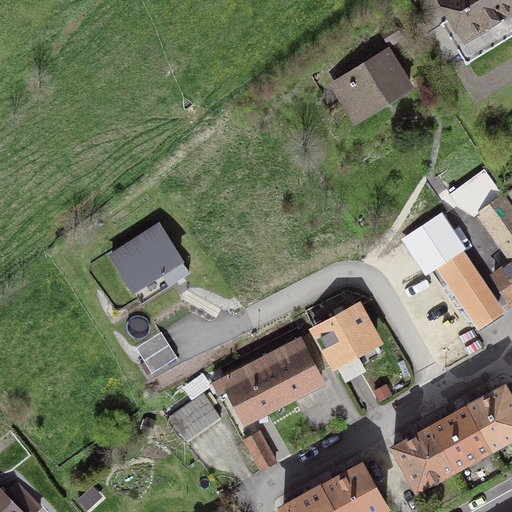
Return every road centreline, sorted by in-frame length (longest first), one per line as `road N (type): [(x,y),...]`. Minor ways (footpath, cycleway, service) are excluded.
road 1 (residential): [(439,395),(382,288),(352,274),(190,343)]
road 2 (residential): [(263,511),(255,495),(439,395)]
